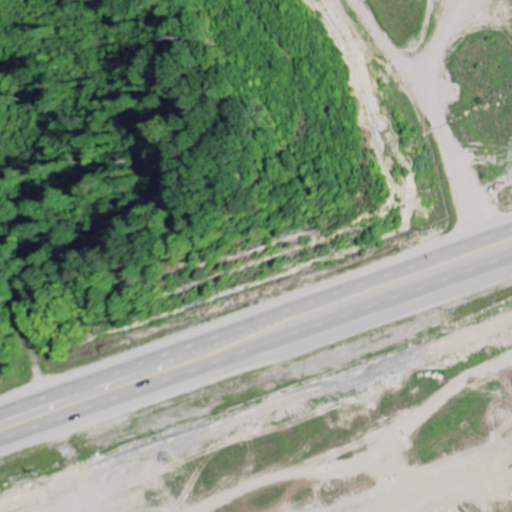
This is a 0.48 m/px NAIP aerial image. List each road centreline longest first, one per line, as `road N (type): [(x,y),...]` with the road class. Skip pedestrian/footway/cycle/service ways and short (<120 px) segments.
road 1 (trunk): [(0,444),(511,260)]
road 2 (trunk): [(511,225),(0,409)]
